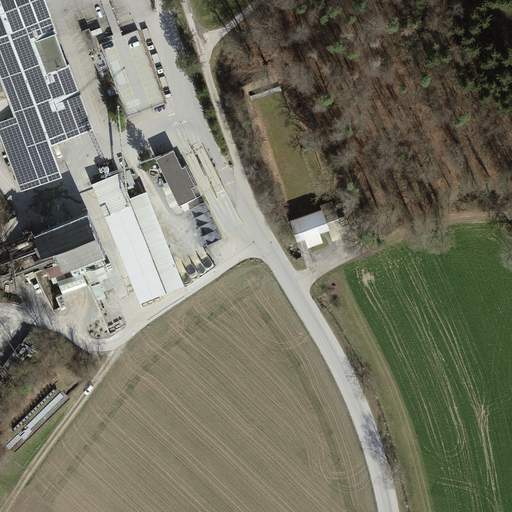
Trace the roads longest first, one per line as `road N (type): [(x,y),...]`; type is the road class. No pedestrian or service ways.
road 1 (residential): [(239,202),(342,376),(390,511)]
road 2 (track): [(0,335),(17,320),(53,324),(104,347),(263,240)]
road 3 (track): [(6,511),(125,339)]
road 4 (track): [(360,255),(409,231),(472,216),(511,217)]
road 5 (track): [(201,52),(237,165),(239,202)]
